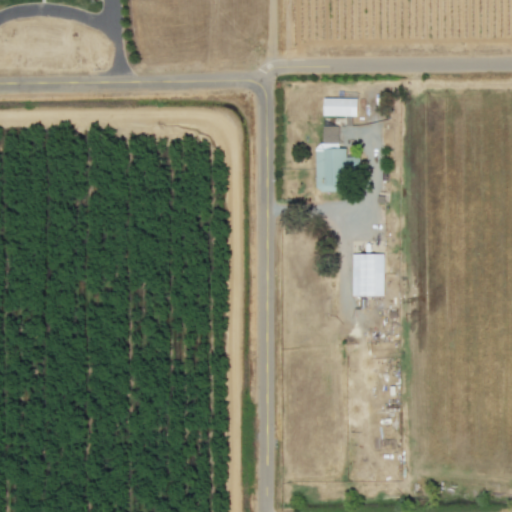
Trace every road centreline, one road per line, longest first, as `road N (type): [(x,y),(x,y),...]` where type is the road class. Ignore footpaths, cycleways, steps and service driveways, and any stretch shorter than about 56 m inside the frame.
road 1 (tertiary): [(267,511),(268,80)]
road 2 (tertiary): [(0,83),(268,80)]
road 3 (residential): [(268,80),(511,75)]
